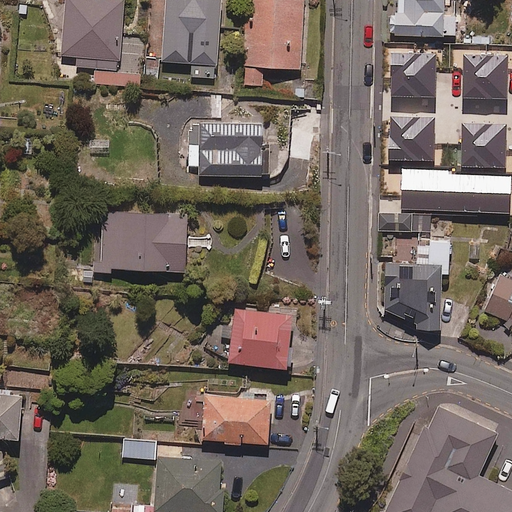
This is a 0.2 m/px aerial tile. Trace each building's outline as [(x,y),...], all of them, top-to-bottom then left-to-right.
[(123,1),(113,0),(65,0),(61,68),(119,71),(123,1)] [(219,0),(162,0),(160,63),(193,64),(192,78),(217,79),(219,0)] [(302,0),(253,0),(253,17),(245,17),(243,86),(262,86),(263,70),(301,71),(302,0)] [(443,0),(397,0),(398,14),(387,15),(388,38),(455,37),(455,17),(444,17),(443,0)] [(452,49),(402,48),(401,91),(450,92),(452,49)] [(447,107),(446,99),(388,100),(389,132),(382,132),(382,155),(415,155),(414,134),(476,133),(475,107),(447,107)] [(261,126),(189,125),(188,176),(260,178),(261,126)] [(108,140),(90,141),(90,154),(109,153),(108,140)] [(493,173),(400,172),(400,210),(493,211),(493,173)] [(377,213),(378,232),(431,232),(430,212),(377,213)] [(186,216),(101,214),(100,272),(185,274),(186,216)] [(448,275),(449,241),(431,241),(431,266),(400,265),(383,264),(382,316),(417,316),(417,334),(440,334),(441,275),(448,275)] [(92,271),(74,271),(74,289),(92,289),(92,271)] [(511,280),(501,276),(485,310),(511,325),(511,280)] [(291,313),(233,310),(232,329),(222,328),(221,338),(230,338),(229,366),(288,369),(291,313)] [(0,438),(23,439),(25,393),(0,391),(0,438)] [(270,402),(205,397),(201,442),(267,447),(270,402)] [(431,429),(427,427),(388,511),(511,511),(511,486),(484,474),(502,432),(442,405),(431,429)] [(125,458),(142,459),(142,467),(154,468),(155,460),(156,441),(126,439),(125,458)] [(0,442),(0,479),(11,476),(0,442)] [(221,463),(158,459),(154,511),(221,511),(223,491),(219,491),(221,463)]
